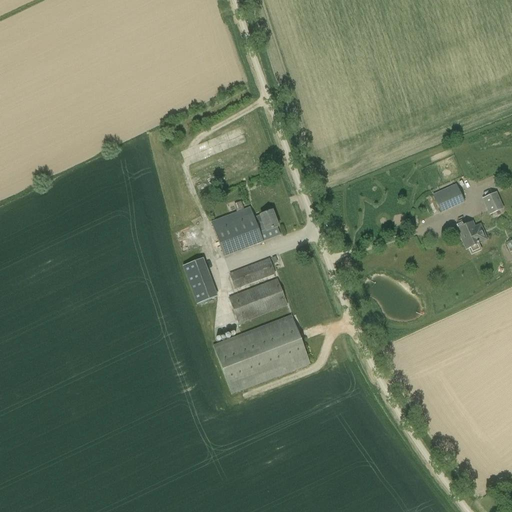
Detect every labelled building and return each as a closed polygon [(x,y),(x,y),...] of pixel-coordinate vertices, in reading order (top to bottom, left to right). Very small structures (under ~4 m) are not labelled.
[(456,185),(433,196),(441,214),(464,203),(456,185)] [(495,189),(482,194),(492,215),(504,209),(495,189)] [(272,211),(259,216),(254,218),(250,208),(211,223),(224,258),(263,243),(259,233),(265,231),(266,233),(278,228),(272,211)] [(472,223),(457,230),(466,250),(468,249),(471,255),(481,250),(479,245),(487,241),(480,225),(474,227),(472,223)] [(217,298),(203,260),(182,268),(196,306),(217,298)] [(269,260),(260,263),(229,275),(235,290),(275,275),(269,260)] [(277,280),(228,299),(238,325),(287,307),(277,280)] [(212,347),(230,395),(309,365),(291,318),(212,347)]
